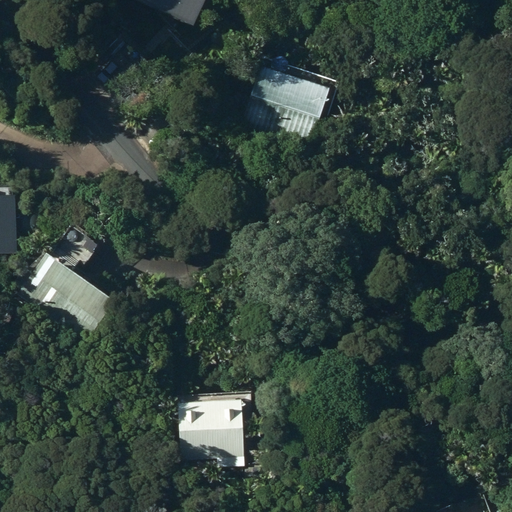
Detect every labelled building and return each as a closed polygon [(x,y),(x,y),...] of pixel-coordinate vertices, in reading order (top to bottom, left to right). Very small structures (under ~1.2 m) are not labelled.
[(204,36),(219,0),(124,0),(123,2),(204,36)] [(333,87),(266,64),(244,125),(272,135),(266,150),(290,159),(296,143),(311,148),(333,87)] [(0,260),(17,260),(16,203),(0,203),(0,260)] [(21,294),(87,341),(119,297),(83,271),(102,244),(74,225),(55,251),(51,249),(21,294)] [(184,459),(219,458),(219,467),(244,466),(244,486),(272,485),(271,461),(247,462),(244,401),(182,403),(184,459)]
